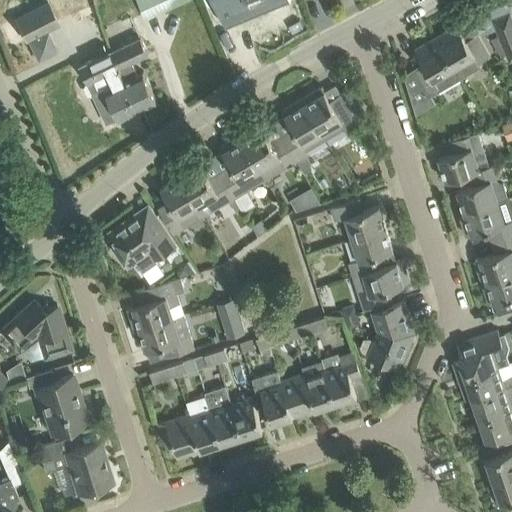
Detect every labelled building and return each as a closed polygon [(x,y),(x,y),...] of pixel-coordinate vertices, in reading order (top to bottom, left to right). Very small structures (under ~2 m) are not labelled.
[(63,0),(70,15),(91,5),(88,0),(63,0)] [(137,0),(145,18),(186,0),(137,0)] [(214,0),(220,16),(261,0),(214,0)] [(16,19),(26,39),(58,23),(48,3),(16,19)] [(500,33),(490,39),(501,56),(506,53),(509,61),(511,60),(511,20),(509,13),(495,19),(500,33)] [(457,24),(436,36),(461,78),(482,65),(480,62),(490,56),(487,50),(477,33),(466,39),(457,24)] [(461,78),(436,36),(415,48),(424,63),(404,76),(412,101),(438,86),(440,90),(461,78)] [(140,37),(110,51),(138,110),(157,100),(143,71),(138,74),(132,61),(148,53),(140,37)] [(107,121),(118,116),(119,119),(138,110),(110,51),(80,65),(88,82),(85,86),(88,93),(94,94),(107,121)] [(322,86),(302,98),(325,136),(344,125),(347,130),(359,123),(355,115),(363,111),(355,85),(330,100),(322,86)] [(306,147),(325,136),(302,98),(282,109),(296,133),(285,139),(297,160),(304,172),(312,167),(305,155),(309,153),(306,147)] [(240,134),(266,178),(297,160),(285,139),(274,146),(260,122),(240,134)] [(459,150),(439,157),(446,180),(474,170),(489,165),(478,131),(455,138),(459,150)] [(235,196),(266,178),(240,134),(220,146),(234,169),(223,176),(235,196)] [(201,163),(181,175),(204,214),(235,196),(223,176),(212,182),(201,163)] [(473,184),(458,189),(465,211),(498,200),(508,197),(504,183),(501,176),(497,163),(489,165),(474,170),(478,182),(473,184)] [(172,206),(161,212),(173,233),(204,214),(181,175),(161,187),(172,206)] [(346,216),(353,237),(386,227),(379,205),(358,211),(354,199),(332,206),(336,219),(346,216)] [(498,200),(465,211),(460,213),(467,235),(491,227),(495,239),(511,233),(511,219),(505,221),(498,200)] [(121,256),(133,258),(148,248),(155,258),(176,243),(152,209),(142,216),(139,211),(110,231),(117,241),(113,244),(121,256)] [(349,262),(354,275),(376,268),(372,256),(393,249),(386,227),(353,237),(359,258),(349,262)] [(511,233),(495,239),(499,252),(475,259),(482,281),(511,271),(511,233)] [(376,268),(354,275),(364,310),(388,303),(384,290),(410,282),(403,259),(376,268)] [(511,271),(482,281),(489,303),(511,295),(511,271)] [(135,329),(140,327),(173,317),(170,306),(180,302),(177,292),(185,290),(181,277),(150,287),(153,299),(128,307),(135,329)] [(2,329),(20,348),(38,332),(46,355),(71,347),(57,304),(45,308),(36,299),(2,329)] [(370,354),(369,354),(399,367),(414,332),(404,301),(373,310),(380,330),(375,340),(369,337),(364,338),(360,346),(363,351),(370,354)] [(341,309),(343,316),(357,312),(354,304),(341,309)] [(357,312),(343,316),(347,329),(361,324),(357,312)] [(173,317),(140,327),(140,328),(147,350),(168,343),(171,355),(194,348),(187,325),(184,313),(173,317)] [(241,316),(225,321),(230,336),(245,331),(242,321),(241,316)] [(310,320),(313,331),(323,328),(320,316),(310,320)] [(293,338),(313,331),(310,320),(289,326),(293,338)] [(289,326),(266,333),(270,345),(280,342),(293,338),(289,326)] [(504,346),(498,329),(457,343),(461,355),(459,356),(460,359),(453,361),(459,379),(499,366),(493,349),(504,346)] [(266,333),(256,337),(260,348),(270,345),(266,333)] [(256,346),(253,338),(242,341),(241,342),(243,350),(256,346)] [(214,350),(218,362),(228,359),(224,347),(214,350)] [(217,362),(214,350),(204,353),(208,365),(217,362)] [(342,362),(325,368),(336,401),(357,394),(353,381),(363,377),(354,351),(340,355),(342,362)] [(304,372),(315,408),(336,401),(325,368),(321,357),(302,364),(304,371),(304,372)] [(183,360),(173,363),(177,375),(187,372),(183,360)] [(153,382),(177,375),(173,363),(150,371),(153,382)] [(466,399),(473,397),(511,383),(511,375),(503,379),(499,366),(459,379),(466,399)] [(281,380),(281,379),(280,379),(277,370),(252,378),(259,399),(263,397),(272,422),(293,415),(281,380)] [(304,371),(281,379),(281,380),(293,415),(315,408),(304,372),(304,371)] [(76,393),(79,392),(73,374),(35,386),(39,400),(42,399),(52,431),(54,438),(67,434),(65,427),(85,421),(76,393)] [(480,417),(511,406),(511,383),(473,397),(480,417)] [(206,396),(210,409),(211,409),(221,442),(242,435),(232,403),(230,398),(216,403),(213,394),(206,396)] [(253,396),(232,403),(242,435),(263,428),(253,396)] [(511,406),(480,417),(487,439),(490,438),(493,446),(511,439),(511,406)] [(211,409),(210,409),(191,416),(190,416),(201,448),(221,442),(211,409)] [(190,416),(191,416),(190,413),(159,423),(168,451),(175,448),(178,456),(201,448),(190,416)] [(19,435),(8,439),(14,453),(28,448),(25,437),(19,435)] [(8,440),(0,447),(0,455),(5,467),(17,462),(8,440)] [(55,456),(51,457),(54,468),(56,467),(64,493),(77,489),(78,491),(83,506),(97,502),(92,487),(110,481),(102,457),(105,456),(100,440),(72,449),(55,455),(55,456)] [(35,446),(38,458),(42,460),(51,457),(55,456),(55,455),(51,441),(35,446)] [(511,449),(482,460),(489,482),(511,473),(511,449)] [(511,473),(489,482),(497,504),(511,498),(511,473)] [(0,511),(16,511),(7,506),(10,501),(18,497),(10,478),(0,482),(0,511)]
